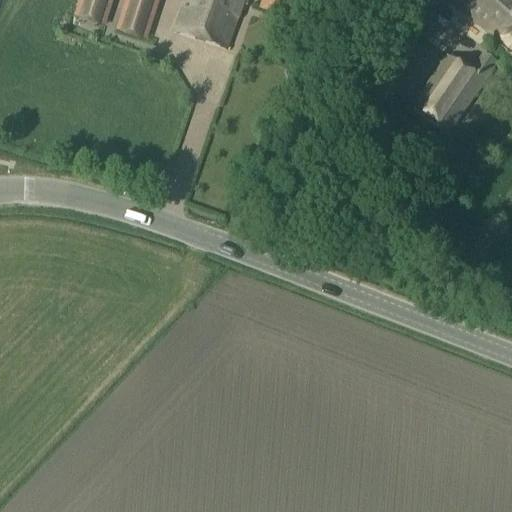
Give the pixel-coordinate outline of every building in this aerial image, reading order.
[(99,41),(111,0),(82,0),(72,32),(99,41)] [(128,0),(117,34),(143,43),(156,0),(128,0)] [(187,0),(176,33),(225,51),(242,0),(187,0)] [(279,0),(263,0),(260,11),(282,18),(287,3),(279,0)] [(511,0),(449,0),(446,4),(495,41),(494,43),(511,56),(511,0)] [(446,59),(413,110),(450,135),(497,65),(483,56),(470,75),(446,59)] [(310,103),(304,118),(314,122),(320,108),(310,103)] [(412,263),(403,276),(412,281),(420,268),(412,263)]
